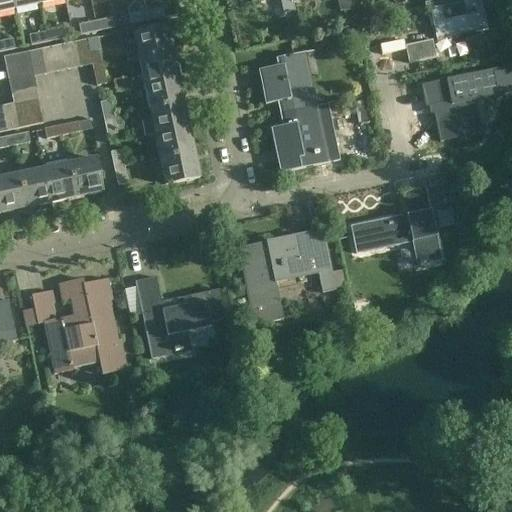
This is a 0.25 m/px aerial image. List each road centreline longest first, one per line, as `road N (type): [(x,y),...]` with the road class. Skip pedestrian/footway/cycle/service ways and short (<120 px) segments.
road 1 (residential): [(241,204),(0,256)]
road 2 (residential): [(241,204),(446,161)]
road 3 (residential): [(204,0),(241,204)]
